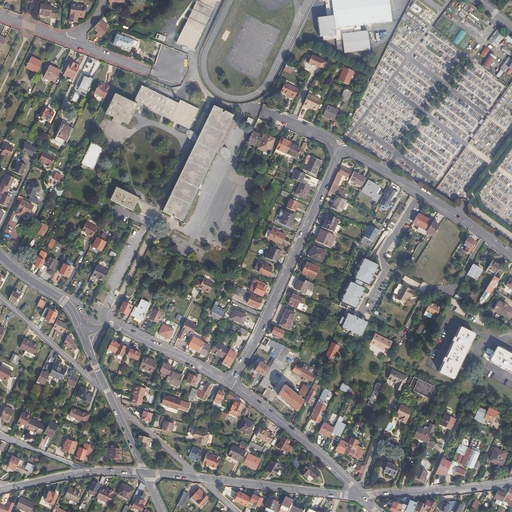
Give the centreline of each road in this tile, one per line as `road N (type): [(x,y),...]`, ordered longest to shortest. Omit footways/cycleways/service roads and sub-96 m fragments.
road 1 (residential): [(228,383),(267,320),(342,151)]
road 2 (residential): [(342,151),(454,212),(511,255)]
road 3 (residential): [(360,493),(228,383)]
road 4 (residential): [(200,477),(360,493)]
road 5 (residential): [(360,493),(511,482)]
road 6 (residential): [(0,489),(76,472),(145,472)]
road 7 (residential): [(228,383),(116,326),(100,328)]
road 8 (unknown): [(419,191),(383,249),(383,273),(363,313)]
road 9 (residential): [(0,296),(88,377),(104,381)]
